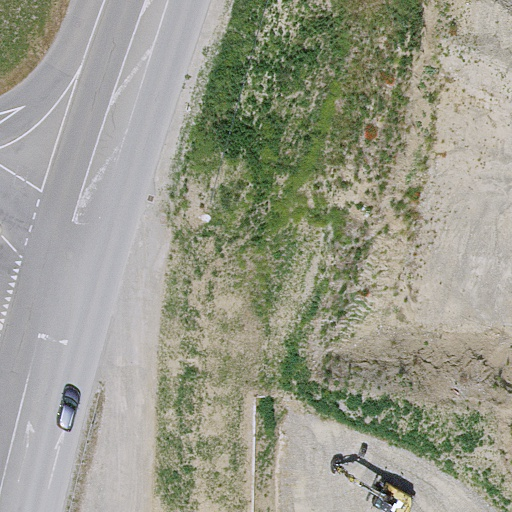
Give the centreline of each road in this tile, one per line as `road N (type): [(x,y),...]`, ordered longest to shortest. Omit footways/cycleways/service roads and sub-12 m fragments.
road 1 (primary): [(63,272),(2,511)]
road 2 (primary): [(141,42),(63,272)]
road 3 (primary): [(141,42),(34,115),(0,124)]
